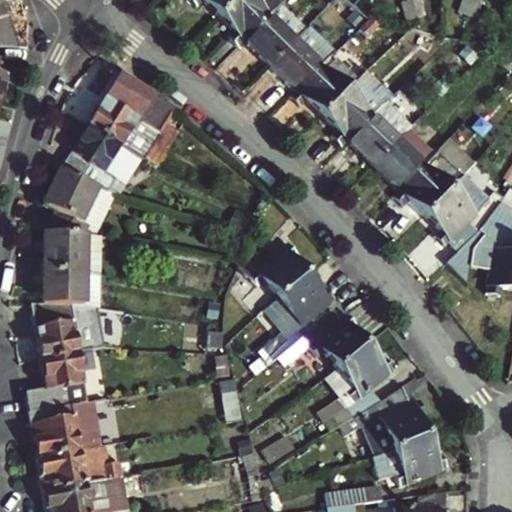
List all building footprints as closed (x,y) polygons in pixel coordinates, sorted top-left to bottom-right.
[(0,0),(0,48),(22,49),(4,0),(0,0)] [(202,2),(217,17),(234,0),(189,0),(196,7),(202,2)] [(234,0),(217,17),(233,32),(228,37),(239,48),(244,43),(279,7),(279,6),(272,0),(234,0)] [(409,18),(417,16),(411,0),(408,0),(404,1),(409,18)] [(421,0),(411,0),(417,16),(426,14),(421,0)] [(468,15),(473,0),(464,0),(460,12),(468,15)] [(483,1),(480,0),(473,0),(468,15),(477,18),(483,1)] [(279,7),(244,43),(270,68),(305,31),(279,6),(279,7)] [(352,54),(378,29),(369,22),(359,31),(362,33),(345,48),(352,54)] [(305,31),(270,68),(295,92),(320,67),(336,52),(309,27),(305,31)] [(352,54),(345,48),(329,62),(337,69),(352,54)] [(511,57),(498,56),(494,60),(506,71),(511,65),(511,57)] [(341,88),(320,67),(295,92),(290,97),(301,108),(306,103),(321,118),(353,85),(348,81),(341,88)] [(87,127),(119,148),(135,158),(143,162),(174,112),(122,72),(87,127)] [(353,85),(321,118),(336,132),(331,137),(341,148),(346,143),(372,118),(380,110),(392,97),(397,92),(386,82),(368,100),(353,85)] [(401,106),(392,97),(380,110),(388,118),(401,106)] [(372,118),(346,143),(372,168),(397,142),(372,118)] [(98,188),(106,191),(112,179),(104,174),(119,148),(87,127),(60,170),(98,188)] [(390,186),(397,193),(434,153),(409,130),(397,142),(372,168),(381,177),(375,183),(384,192),(390,186)] [(434,153),(397,193),(393,198),(403,208),(407,203),(423,218),(462,176),(436,151),(434,153)] [(98,188),(60,170),(44,205),(57,210),(45,235),(86,235),(90,226),(82,222),(98,188)] [(469,201),(478,191),(462,176),(423,218),(438,233),(433,237),(444,248),(467,224),(476,233),(501,197),(492,191),(486,198),(477,209),(469,201)] [(486,198),(478,191),(469,201),(477,209),(486,198)] [(511,216),(511,204),(501,197),(476,233),(486,243),(483,261),(493,263),(486,295),(500,298),(502,290),(511,292),(511,232),(509,245),(495,243),(511,216)] [(86,235),(45,235),(44,273),(85,275),(86,235)] [(278,301),(304,278),(289,261),(294,256),(285,245),(262,266),(252,255),(238,268),(236,272),(246,282),(248,281),(257,290),(263,285),(278,301)] [(85,275),(44,273),(43,306),(83,307),(85,275)] [(318,294),(304,278),(278,301),(292,318),(286,323),(295,333),(276,350),(282,358),(304,339),(298,332),(333,301),(323,289),(318,294)] [(94,317),(93,309),(83,307),(43,306),(31,305),(40,359),(79,352),(74,324),(87,321),(85,316),(94,317)] [(232,342),(255,321),(248,314),(226,334),(232,342)] [(336,370),(363,348),(349,331),(355,326),(346,316),(307,348),(316,359),(323,354),(336,370)] [(377,364),(363,348),(336,370),(322,381),(336,399),(344,393),(352,405),(324,424),(328,432),(338,426),(351,418),(378,402),(369,391),(393,371),(384,360),(377,364)] [(79,352),(40,359),(45,390),(25,393),(28,414),(89,404),(79,352)] [(356,429),(371,422),(389,415),(382,399),(378,402),(351,418),(356,429)] [(392,453),(425,439),(417,419),(425,416),(419,402),(389,415),(371,422),(377,436),(384,433),(392,453)] [(102,449),(94,403),(89,404),(28,414),(36,460),(102,449)] [(351,418),(338,426),(344,437),(356,429),(351,418)] [(384,433),(377,436),(373,437),(382,456),(392,453),(384,433)] [(382,456),(369,460),(377,481),(394,477),(398,489),(447,468),(442,456),(433,459),(425,439),(392,453),(382,456)] [(105,467),(102,449),(36,460),(39,475),(42,493),(122,480),(120,465),(105,467)] [(127,511),(122,480),(42,493),(45,511),(98,511),(97,503),(108,502),(109,511),(127,511)] [(325,496),(327,511),(353,507),(381,503),(379,488),(325,496)] [(445,511),(447,493),(420,497),(420,507),(394,506),(393,511),(445,511)]
